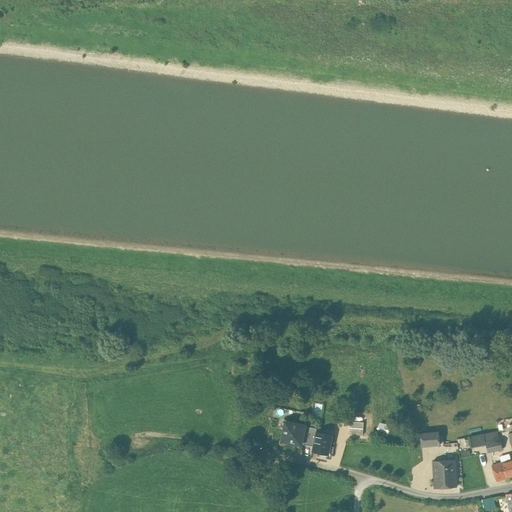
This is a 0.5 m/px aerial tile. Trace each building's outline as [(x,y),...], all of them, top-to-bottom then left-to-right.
[(366,408),(354,408),(353,420),(346,419),(345,432),(358,432),(359,420),(365,420),(366,408)] [(305,425),(285,421),(282,441),(302,444),(305,426),(305,425)] [(389,424),(380,422),(378,432),(387,433),(389,424)] [(317,428),(305,426),(302,444),(313,446),(317,428)] [(439,431),(420,433),(422,447),(440,445),(439,431)] [(498,431),(484,433),(486,444),(488,452),(503,449),(501,439),(499,439),(498,431)] [(317,432),(314,451),(328,454),(332,436),(317,432)] [(484,433),(470,436),(472,447),(486,444),(484,433)] [(511,459),(493,465),(498,481),(511,476),(511,459)] [(456,467),(434,468),(435,488),(457,486),(456,467)] [(492,496),(480,498),(482,509),(494,507),(492,496)]
